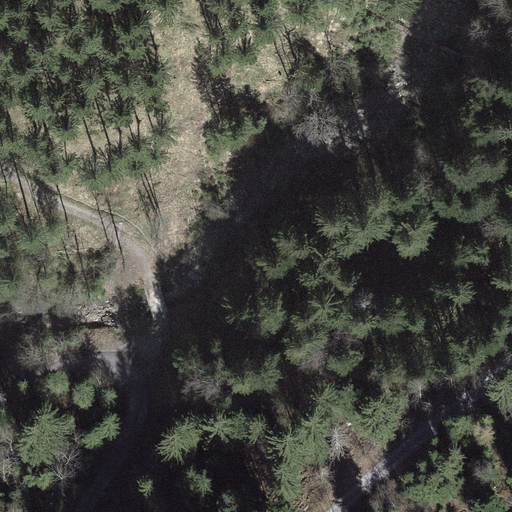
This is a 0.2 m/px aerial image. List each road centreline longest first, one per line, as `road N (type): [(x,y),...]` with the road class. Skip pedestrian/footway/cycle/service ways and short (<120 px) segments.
road 1 (track): [(511,372),(342,511)]
road 2 (track): [(80,511),(141,410),(127,357)]
road 3 (track): [(127,357),(56,368),(0,404)]
